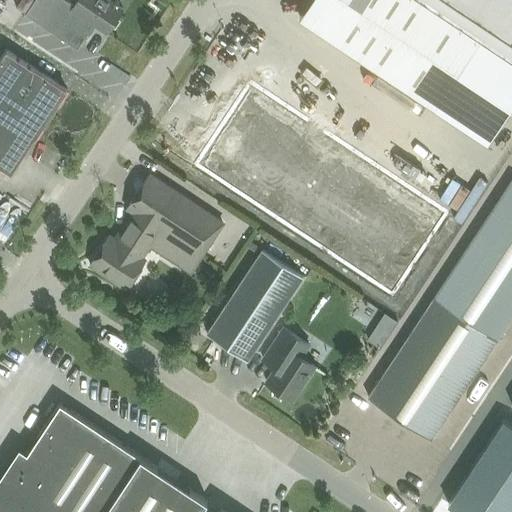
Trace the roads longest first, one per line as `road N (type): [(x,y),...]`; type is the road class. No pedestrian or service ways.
road 1 (unclassified): [(375,511),(22,276)]
road 2 (unclassified): [(22,276),(205,0)]
